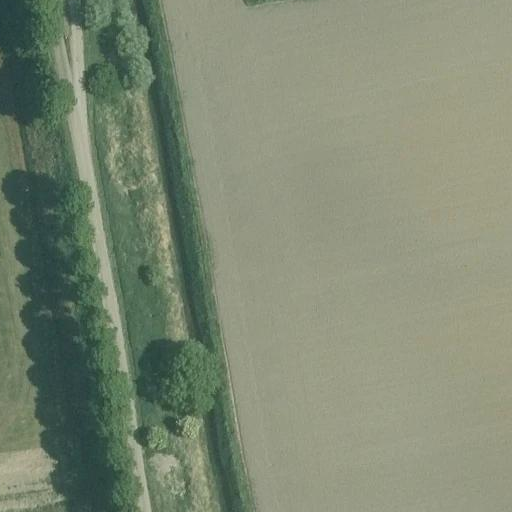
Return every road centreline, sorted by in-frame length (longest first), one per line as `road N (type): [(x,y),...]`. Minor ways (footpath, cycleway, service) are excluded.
road 1 (tertiary): [(144,511),(81,141)]
road 2 (tertiary): [(81,141),(57,0)]
road 3 (unclassified): [(81,141),(76,0)]
